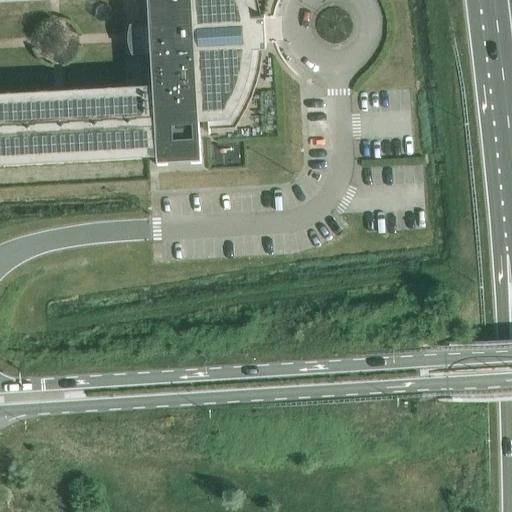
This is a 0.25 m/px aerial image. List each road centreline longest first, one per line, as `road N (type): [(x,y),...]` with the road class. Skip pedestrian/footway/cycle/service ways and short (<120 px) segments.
road 1 (secondary): [(0,411),(511,380)]
road 2 (secondary): [(511,356),(0,387)]
road 3 (trunk): [(511,292),(500,340),(507,511)]
road 4 (trunk): [(492,0),(511,165)]
